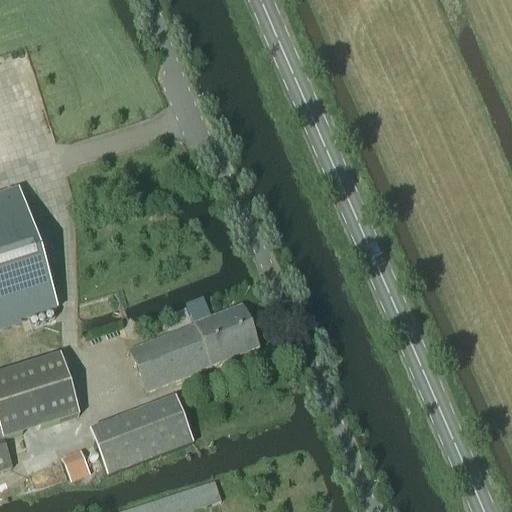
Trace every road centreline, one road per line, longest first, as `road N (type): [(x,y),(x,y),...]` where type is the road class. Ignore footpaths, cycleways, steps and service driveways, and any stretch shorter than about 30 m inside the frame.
road 1 (residential): [(373,511),(147,0)]
road 2 (secondary): [(482,511),(256,0)]
